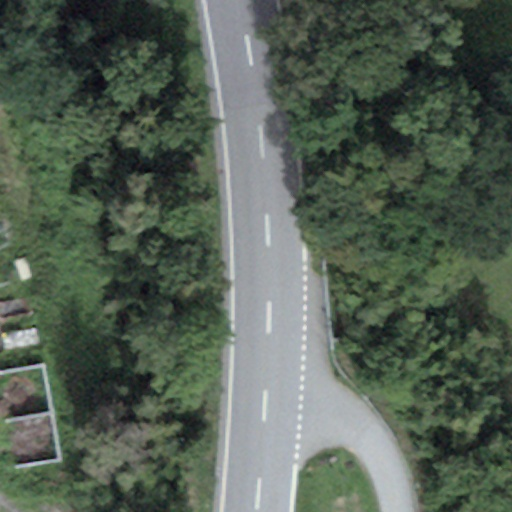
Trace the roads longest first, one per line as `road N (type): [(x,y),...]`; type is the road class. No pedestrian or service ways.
road 1 (tertiary): [(264,402),(274,255),(247,0)]
road 2 (residential): [(264,402),(317,412),(366,440),(392,489),(394,511)]
